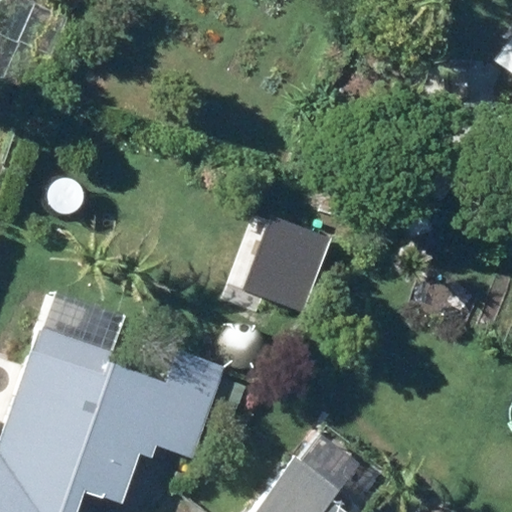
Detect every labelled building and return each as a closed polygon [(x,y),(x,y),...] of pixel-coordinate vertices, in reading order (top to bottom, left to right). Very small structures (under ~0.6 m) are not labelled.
[(511,19),(481,62),(511,85),(511,19)] [(405,133),(388,173),(434,192),(451,152),(405,133)] [(292,268),(264,317),(284,328),(300,301),(296,299),(308,277),(292,268)] [(0,511),(51,511),(59,490),(101,503),(116,454),(131,459),(135,446),(177,459),(195,403),(223,412),(231,387),(202,379),(205,369),(155,354),(145,386),(91,370),(96,354),(25,332),(17,356),(8,353),(0,379),(0,511)] [(225,511),(305,511),(297,506),(306,493),(264,462),(225,511)]
